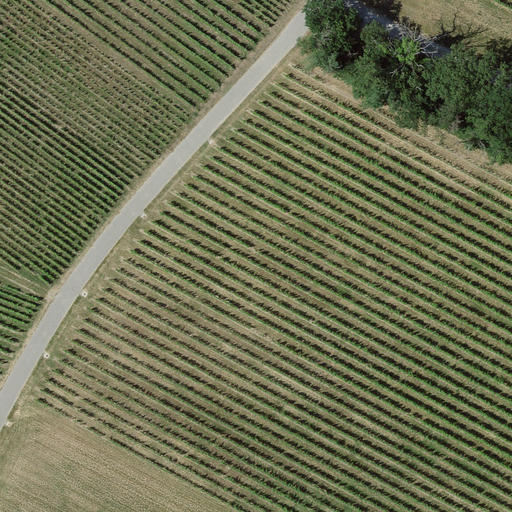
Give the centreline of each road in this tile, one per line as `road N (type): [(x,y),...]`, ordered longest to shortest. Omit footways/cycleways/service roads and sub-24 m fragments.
road 1 (unclassified): [(321,0),(108,240),(0,415)]
road 2 (track): [(511,83),(334,0)]
